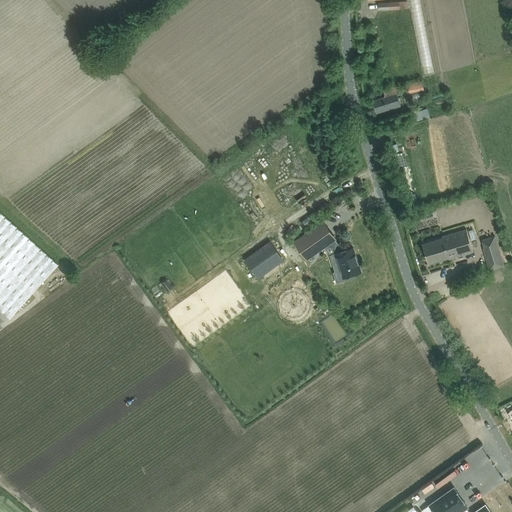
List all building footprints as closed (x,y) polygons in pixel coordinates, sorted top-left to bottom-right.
[(408,1),(399,1),(378,3),(379,10),(408,8),(408,1)] [(405,84),(404,85),(407,94),(424,89),(422,80),(405,84)] [(385,96),(373,100),(377,113),(401,105),(395,87),(383,90),(385,96)] [(427,108),(412,113),(415,121),(430,116),(427,108)] [(0,310),(9,318),(58,263),(0,211),(0,310)] [(315,227),(295,241),(308,259),(324,247),(328,244),(330,243),(335,239),(336,239),(323,222),(315,227)] [(467,228),(452,233),(442,235),(443,237),(422,243),(428,263),(456,255),(456,256),(473,251),(467,228)] [(495,235),(481,240),(484,247),(483,248),(489,271),(504,267),(495,235)] [(335,239),(330,243),(336,253),(330,255),(335,272),(339,271),(342,281),(355,277),(354,274),(361,271),(353,247),(343,250),(335,239)] [(268,242),(241,261),(250,275),(278,256),(268,242)] [(169,280),(174,289),(180,285),(176,277),(169,280)] [(167,279),(161,283),(167,291),(173,287),(167,279)] [(305,293),(311,305),(320,301),(314,289),(305,293)] [(454,487),(430,505),(434,511),(460,511),(462,511),(463,511),(469,511),(467,508),(468,507),(454,487)]
